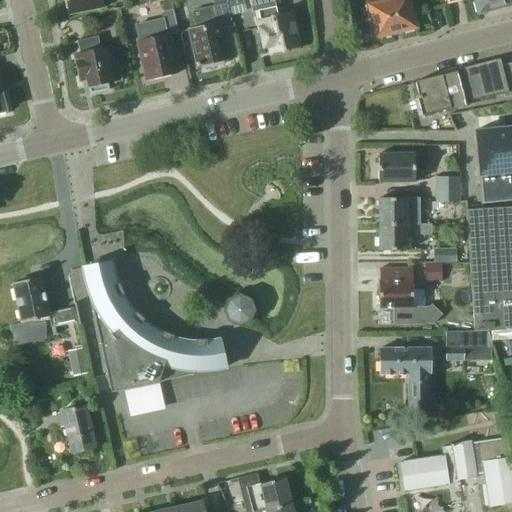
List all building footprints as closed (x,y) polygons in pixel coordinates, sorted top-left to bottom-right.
[(64,0),(68,16),(104,8),(101,0),(64,0)] [(225,0),(224,0),(211,0),(213,7),(191,12),(195,29),(187,31),(196,67),(227,60),(218,24),(231,21),(225,0)] [(278,17),(273,0),(249,0),(252,13),(257,12),(264,46),(269,45),(271,53),(301,46),(293,14),(278,17)] [(415,27),(407,0),(388,0),(367,5),(373,30),(372,32),(373,38),(377,39),(379,40),(381,39),(383,35),(415,27)] [(511,0),(446,0),(448,4),(463,0),(474,0),(478,14),(511,4),(511,0)] [(165,36),(162,20),(135,26),(138,42),(136,43),(145,81),(176,74),(167,36),(165,36)] [(248,71),(265,68),(258,27),(241,30),(248,71)] [(100,50),(97,37),(77,41),(80,54),(75,55),(77,63),(75,64),(79,82),(86,80),(89,95),(106,91),(105,84),(119,81),(115,62),(112,62),(109,48),(100,50)] [(499,65),(497,58),(454,70),(455,71),(414,82),(417,95),(416,95),(417,97),(415,98),(415,99),(413,99),(417,115),(419,114),(420,116),(450,108),(451,109),(467,105),(465,100),(502,95),(503,99),(511,96),(511,91),(510,83),(511,82),(511,73),(509,63),(499,65)] [(479,130),(474,131),(476,152),(481,204),(511,200),(511,126),(504,128),(479,130)] [(413,155),(413,154),(377,155),(377,184),(413,183),(413,168),(426,168),(425,155),(413,155)] [(435,191),(458,190),(458,177),(435,177),(435,191)] [(458,190),(435,191),(435,202),(458,202),(458,190)] [(378,225),(418,224),(418,206),(420,206),(420,195),(405,195),(405,198),(378,198),(378,225)] [(511,328),(511,206),(466,209),(474,331),(511,328)] [(418,224),(378,225),(379,251),(407,251),(406,237),(415,237),(415,235),(430,235),(430,224),(418,225),(418,224)] [(457,261),(457,249),(434,249),(434,261),(457,261)] [(112,273),(110,262),(82,268),(85,280),(88,293),(95,308),(91,311),(109,393),(192,375),(192,371),(214,370),(216,370),(224,368),(218,340),(215,341),(198,342),(181,341),(164,336),(149,328),(141,322),(143,320),(138,311),(131,295),(128,280),(116,284),(112,273)] [(440,282),(439,263),(424,263),(424,282),(440,282)] [(412,269),(380,269),(380,281),(378,281),(378,308),(392,308),(392,324),(431,324),(442,314),(432,304),(429,307),(412,307),(412,269)] [(40,278),(12,284),(20,323),(24,339),(44,337),(56,334),(55,328),(77,323),(78,326),(79,325),(74,304),(73,304),(74,309),(55,313),(49,314),(40,278)] [(250,299),(238,294),(227,298),(222,310),(227,322),(239,326),(249,322),(255,310),(250,299)] [(487,347),(486,331),(444,332),(445,362),(490,361),(490,347),(487,347)] [(87,373),(82,348),(68,351),(73,376),(87,373)] [(429,375),(428,348),(377,348),(377,375),(407,375),(408,409),(428,409),(428,375),(429,375)] [(61,412),(56,413),(60,430),(65,429),(71,454),(94,448),(84,406),(61,412)] [(511,457),(509,458),(506,438),(471,444),(470,441),(450,444),(450,446),(441,447),(443,455),(398,462),(403,492),(448,485),(448,481),(476,477),(476,474),(484,473),(489,507),(511,503),(511,457)] [(251,511),(255,511),(266,509),(266,510),(289,504),(283,478),(259,484),(258,482),(244,486),(251,511)] [(202,511),(200,501),(175,507),(176,511),(202,511)]
